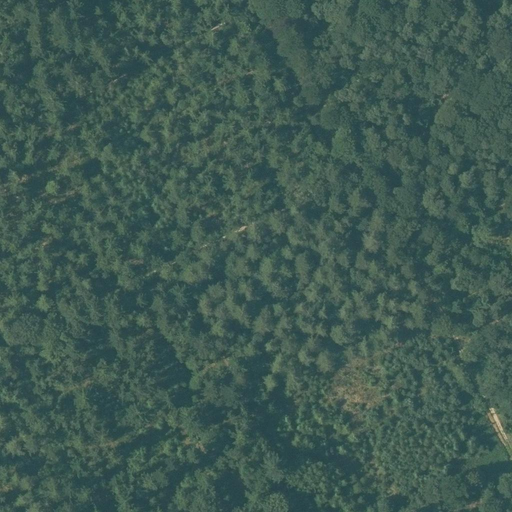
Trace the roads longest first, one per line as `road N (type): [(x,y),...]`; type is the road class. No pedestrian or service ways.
road 1 (track): [(511,459),(360,169)]
road 2 (track): [(174,262),(307,511)]
road 3 (track): [(0,352),(174,262)]
road 4 (track): [(360,169),(278,0)]
road 5 (track): [(511,97),(360,169)]
road 6 (track): [(395,511),(511,471)]
